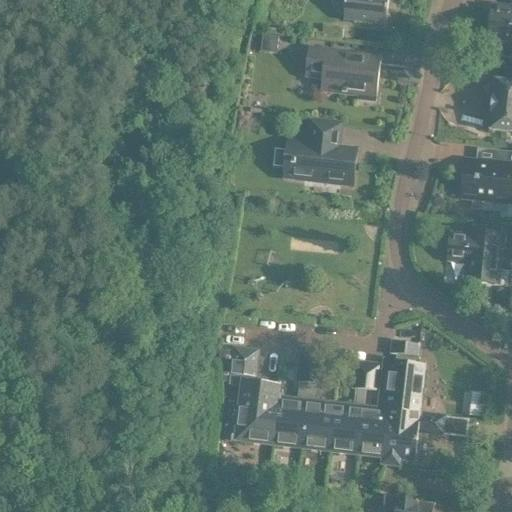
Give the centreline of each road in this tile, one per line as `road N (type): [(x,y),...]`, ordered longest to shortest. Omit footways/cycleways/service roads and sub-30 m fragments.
road 1 (residential): [(508,511),(505,364),(415,295),(393,260)]
road 2 (residential): [(393,260),(447,0)]
road 3 (residential): [(211,329),(364,348),(382,334),(393,260)]
